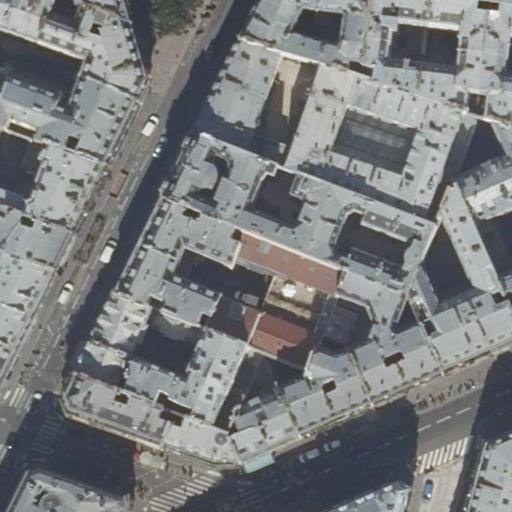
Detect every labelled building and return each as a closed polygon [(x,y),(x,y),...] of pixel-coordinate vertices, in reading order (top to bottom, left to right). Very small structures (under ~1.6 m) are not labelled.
[(0,0),(0,32),(86,65),(80,83),(81,83),(82,82),(101,89),(139,105),(145,92),(150,82),(135,33),(134,27),(78,6),(61,0),(0,0)] [(80,0),(78,6),(134,27),(125,0),(80,0)] [(261,0),(242,40),(284,54),(325,68),(351,76),(352,64),(366,66),(373,0),(261,0)] [(373,0),(366,66),(366,70),(376,73),(374,84),(421,100),(425,67),(391,63),(396,24),(429,29),(432,0),(373,0)] [(432,0),(429,29),(465,33),(460,71),(425,67),(421,100),(469,116),(472,94),(481,95),(491,0),(432,0)] [(511,0),(491,0),(481,95),(491,97),(488,122),(491,123),(511,129),(511,78),(507,78),(511,40),(511,0)] [(284,54),(242,40),(220,85),(194,136),(436,229),(441,216),(454,182),(455,181),(479,119),(469,116),(421,100),(374,84),(351,76),(325,68),(296,147),(290,147),(256,136),(284,54)] [(0,116),(12,80),(0,75),(0,116)] [(124,136),(139,105),(101,89),(82,82),(81,83),(80,83),(70,111),(65,97),(13,79),(12,80),(0,116),(0,128),(1,129),(7,131),(10,124),(42,135),(39,143),(108,168),(124,136)] [(511,129),(491,123),(506,159),(455,181),(454,182),(511,311),(511,129)] [(422,265),(436,229),(194,136),(180,164),(164,199),(196,212),(206,216),(240,230),(247,233),(348,274),(409,299),(422,265)] [(90,204),(108,168),(39,143),(31,140),(22,167),(41,175),(32,203),(29,203),(27,204),(25,200),(0,191),(0,208),(74,236),(90,204)] [(511,345),(511,311),(454,182),(441,216),(474,291),(441,307),(422,265),(409,299),(409,301),(420,323),(444,376),(484,358),(511,345)] [(196,212),(164,199),(139,248),(116,296),(264,355),(281,361),(308,372),(318,348),(322,338),(334,308),(336,302),(348,274),(247,233),(241,247),(234,243),(240,230),(206,216),(201,227),(185,220),(187,215),(194,218),(196,212)] [(64,257),(74,236),(0,208),(0,253),(1,254),(34,266),(35,265),(57,273),(64,257)] [(0,346),(17,354),(38,310),(57,273),(35,265),(34,266),(1,254),(0,257),(0,346)] [(336,302),(365,313),(369,312),(376,328),(373,341),(349,351),(373,407),(409,391),(444,376),(420,323),(396,333),(409,301),(409,299),(348,274),(336,302)] [(247,395),(264,355),(116,296),(97,333),(92,344),(76,376),(121,394),(134,399),(174,415),(178,406),(194,414),(191,422),(229,437),(241,410),(247,395)] [(334,308),(322,338),(345,346),(353,324),(341,320),(343,312),(334,308)] [(0,388),(6,376),(8,373),(17,354),(0,346),(0,388)] [(306,379),(291,385),(281,361),(264,355),(276,382),(281,393),(301,439),(337,423),(373,407),(349,351),(338,356),(318,348),(308,372),(306,379)] [(247,395),(276,382),(264,355),(247,395)] [(121,394),(76,376),(71,386),(64,401),(70,414),(115,430),(163,448),(172,425),(175,416),(174,415),(134,399),(130,409),(117,404),(121,394)] [(281,393),(241,410),(229,437),(242,465),(273,451),(301,439),(281,393)] [(182,429),(172,425),(163,448),(192,458),(215,466),(241,465),(242,465),(229,437),(191,422),(185,420),(182,429)] [(511,511),(511,433),(486,445),(468,511),(511,511)] [(129,511),(130,499),(79,481),(42,468),(28,474),(12,507),(9,511),(129,511)] [(333,511),(406,511),(411,492),(400,483),(354,503),(333,511)]
